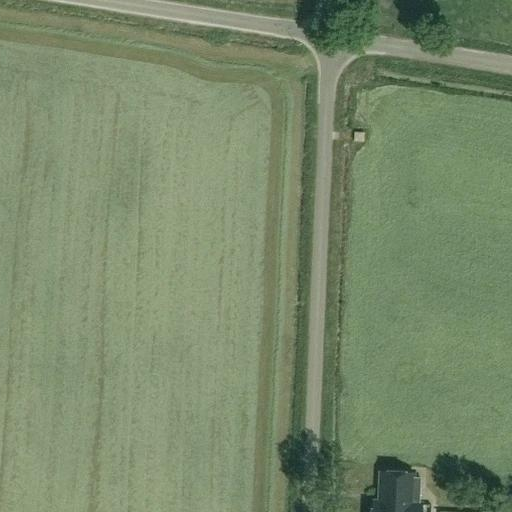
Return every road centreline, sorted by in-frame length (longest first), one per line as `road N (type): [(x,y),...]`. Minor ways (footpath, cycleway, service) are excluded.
road 1 (unclassified): [(308,511),(327,36)]
road 2 (unclassified): [(327,36),(97,0)]
road 3 (unclassified): [(511,66),(327,36)]
